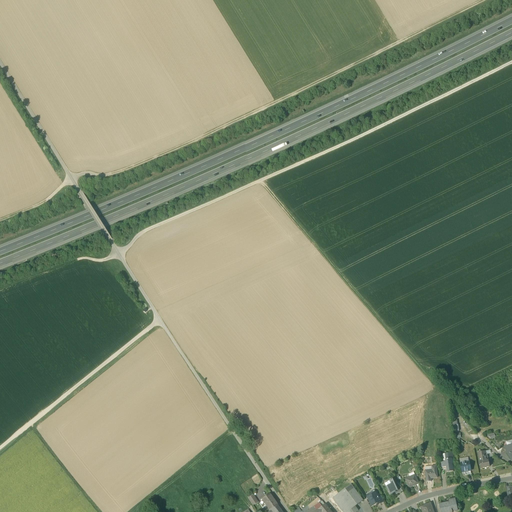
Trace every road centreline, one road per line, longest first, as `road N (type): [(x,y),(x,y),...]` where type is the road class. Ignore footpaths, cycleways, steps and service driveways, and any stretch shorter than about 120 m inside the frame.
road 1 (motorway): [(511,17),(294,124),(0,249)]
road 2 (motorway): [(0,261),(225,167),(511,30)]
road 3 (track): [(483,0),(179,146),(118,171),(71,178)]
road 4 (track): [(511,62),(146,229),(118,254)]
road 5 (track): [(511,431),(477,432),(258,181)]
road 6 (track): [(118,254),(263,476)]
road 7 (track): [(0,62),(118,254)]
road 8 (track): [(158,319),(0,448)]
road 9 (residential): [(390,511),(511,478)]
road 10 (track): [(0,292),(79,258),(118,254)]
